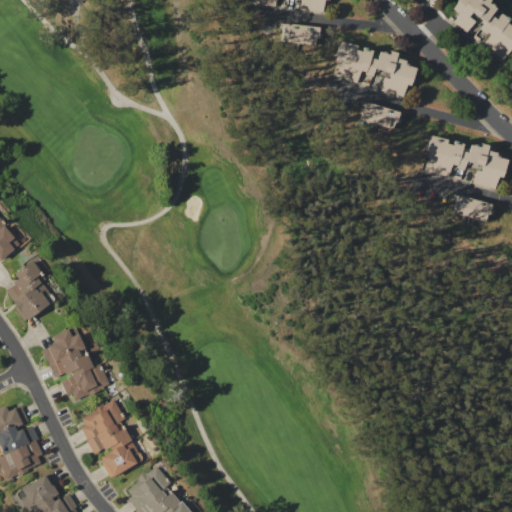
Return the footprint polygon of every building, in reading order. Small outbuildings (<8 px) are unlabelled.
[(323,0),(322,12),(298,10),(298,0),(323,0)] [(450,8),(456,0),(488,0),(486,2),(493,8),(492,9),(477,29),(471,24),(465,32),(451,21),(457,13),(450,8)] [(477,29),(492,9),(511,24),(511,49),(509,53),(507,52),(500,60),(481,45),(487,37),(477,29)] [(278,23),(318,27),(317,32),(320,33),(319,38),(314,38),(313,45),(281,41),(282,29),(277,29),(278,23)] [(339,41),(370,50),(363,72),(358,70),(355,83),(331,75),(335,63),(332,63),(339,41)] [(363,72),(370,50),(376,52),(377,50),(386,53),(387,50),(395,52),(393,57),(404,61),(403,64),(414,67),(411,74),(413,75),(411,81),(410,80),(408,85),(405,84),(401,98),(378,91),(382,78),(370,74),(370,77),(363,75),(363,72)] [(361,100),(399,112),(397,118),(399,118),(398,124),(393,122),(391,129),(358,120),(362,107),(359,106),(361,100)] [(429,134),(468,144),(463,161),(461,169),(449,166),(446,177),(423,170),(426,159),(423,159),(429,134)] [(463,161),(468,144),(476,147),(477,143),(486,146),(485,149),(495,152),(494,155),(506,159),(500,178),(497,177),(494,189),(472,183),(475,169),(478,170),(480,165),(463,161)] [(451,194),(490,204),(487,215),(485,214),(483,222),(450,213),(453,201),(450,201),(451,194)] [(0,218),(10,230),(15,226),(26,238),(1,260),(0,258),(0,218)] [(4,290),(13,284),(12,282),(17,278),(13,272),(22,266),(21,264),(36,254),(50,274),(47,276),(41,281),(12,301),(4,290)] [(12,301),(41,281),(47,276),(52,283),(54,281),(64,296),(42,312),(40,309),(22,321),(13,308),(15,306),(12,301)] [(50,336),(74,326),(77,334),(79,334),(82,341),(80,341),(83,347),(47,363),(41,348),(53,343),(50,336)] [(47,363),(83,347),(88,358),(90,357),(93,364),(91,365),(91,367),(70,376),(67,371),(53,377),(47,363)] [(70,376),(91,367),(100,363),(108,384),(99,388),(100,390),(73,401),(71,395),(67,397),(59,380),(70,376)] [(80,418),(112,399),(120,413),(122,412),(124,415),(122,416),(123,418),(119,421),(86,440),(78,427),(83,424),(80,418)] [(0,405),(2,404),(6,411),(13,407),(14,409),(20,406),(28,421),(14,428),(12,425),(0,430),(0,405)] [(56,413),(66,408),(71,418),(61,423),(56,413)] [(86,440),(119,421),(126,433),(127,432),(130,437),(129,438),(129,439),(110,450),(108,446),(94,454),(86,440)] [(0,452),(0,430),(12,425),(14,428),(15,431),(21,428),(22,430),(32,426),(38,440),(35,441),(34,440),(1,455),(0,452)] [(110,450),(129,439),(136,452),(139,450),(144,458),(136,463),(138,465),(129,470),(128,467),(109,478),(101,463),(102,462),(99,457),(110,450)] [(1,455),(34,440),(35,441),(41,454),(37,456),(40,463),(25,470),(27,473),(13,480),(1,455)] [(137,511),(126,499),(130,496),(128,494),(129,494),(126,490),(137,480),(136,479),(145,471),(146,473),(154,465),(169,482),(164,486),(173,496),(174,495),(179,501),(179,500),(190,511),(137,511)] [(15,492),(21,488),(21,487),(26,483),(27,484),(46,473),(59,493),(50,498),(52,501),(57,497),(58,499),(68,493),(76,506),(73,508),(75,511),(31,511),(30,510),(26,511),(20,511),(18,509),(22,506),(19,500),(19,499),(18,499),(15,495),(15,492)]
